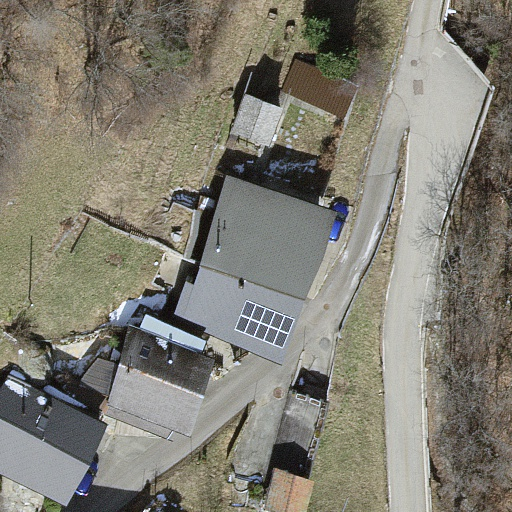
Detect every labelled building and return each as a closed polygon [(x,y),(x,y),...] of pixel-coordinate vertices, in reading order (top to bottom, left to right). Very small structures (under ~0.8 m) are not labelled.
[(362,80),(298,55),(283,95),(347,119),(362,80)] [(291,115),(249,100),(235,139),(278,154),(291,115)] [(323,217),(234,187),(199,288),(188,284),(179,310),(215,322),(279,344),(318,231),(323,217)] [(186,430),(213,360),(139,331),(107,410),(166,433),(170,424),(186,430)] [(0,465),(66,500),(103,429),(9,380),(0,397),(0,465)] [(301,511),(310,481),(281,473),(271,508),(285,511),(301,511)]
